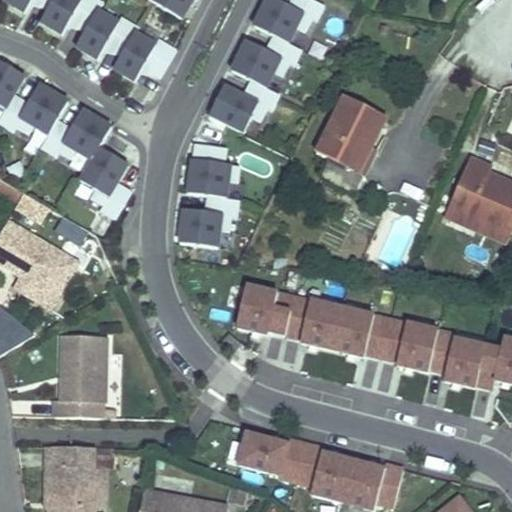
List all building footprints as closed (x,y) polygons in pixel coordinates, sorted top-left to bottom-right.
[(7,0),(5,3),(27,16),(35,2),(51,12),(58,0),(7,0)] [(58,0),(51,12),(43,25),(64,38),(72,24),(88,34),(100,14),(105,6),(95,0),(84,0),(84,1),(83,0),(58,0)] [(152,0),(151,3),(185,22),(197,0),(152,0)] [(295,0),(291,9),(273,0),(271,0),(257,29),(291,46),(299,30),(308,34),(314,21),(319,24),(327,8),(310,0),(295,0)] [(88,34),(78,50),(100,63),(108,49),(124,59),(138,36),(141,31),(123,20),(120,26),(100,14),(88,34)] [(124,59),(116,72),(137,85),(145,71),(162,82),(178,53),(161,43),(157,48),(138,36),(124,59)] [(269,54),(250,44),(235,74),(254,84),(268,91),(276,75),(285,79),(292,66),(297,69),(305,53),(291,46),(276,39),(269,54)] [(0,108),(8,113),(16,99),(27,81),(0,64),(0,108)] [(247,99),(227,89),(212,119),(247,136),(255,120),(263,124),(270,111),(275,113),(282,98),(268,91),(254,84),(247,99)] [(70,106),(41,89),(30,107),(16,99),(8,113),(0,126),(15,135),(18,130),(31,138),(36,129),(51,139),(59,124),(70,106)] [(373,151),(388,121),(346,100),(317,155),(330,162),(320,179),(358,198),(369,176),(356,169),(367,148),(373,151)] [(113,131),(84,114),(73,133),(59,124),(51,139),(43,152),(59,161),(61,156),(74,163),(79,155),(94,164),(113,131)] [(230,151),(198,147),(191,197),(210,199),(229,202),(231,184),(241,185),(243,169),(228,167),(230,151)] [(369,176),(380,155),(373,151),(367,148),(356,169),(369,176)] [(119,187),(130,169),(101,152),(94,164),(82,184),(98,194),(93,202),(105,209),(102,214),(117,223),(134,195),(119,187)] [(509,238),(511,230),(511,186),(489,176),(491,171),(473,162),(447,219),(470,229),(474,222),(506,237),(509,238)] [(48,210),(26,197),(18,211),(40,223),(48,210)] [(208,216),(187,213),(182,246),(221,251),(223,233),(232,234),(234,220),(240,221),(242,203),(229,202),(210,199),(208,216)] [(44,227),(53,213),(48,210),(40,223),(40,224),(44,227)] [(506,237),(474,222),(470,229),(472,230),(506,246),(509,238),(506,237)] [(66,259),(9,225),(0,240),(0,267),(23,280),(17,292),(54,314),(70,288),(55,279),(66,259)] [(81,268),(66,259),(55,279),(70,288),(81,268)] [(456,337),(248,288),(238,330),(270,338),(271,334),(303,342),(302,345),(365,360),(366,357),(398,364),(398,367),(429,375),(430,372),(446,375),(445,383),(476,391),(477,388),(494,392),(496,384),(511,387),(511,343),(506,342),(503,354),(455,341),(456,337)] [(0,308),(0,358),(0,359),(34,337),(0,308)] [(57,404),(56,420),(85,420),(116,421),(116,411),(108,410),(108,406),(110,341),(65,339),(63,404),(57,404)] [(343,511),(376,511),(389,473),(250,429),(237,467),(317,493),(314,503),(343,511)] [(98,473),(99,451),(51,449),(49,471),(54,471),(52,511),(96,511),(98,476),(98,473)] [(110,511),(112,473),(98,473),(98,476),(96,511),(110,511)] [(229,511),(230,509),(160,496),(156,511),(229,511)] [(469,511),(459,499),(443,511),(469,511)]
